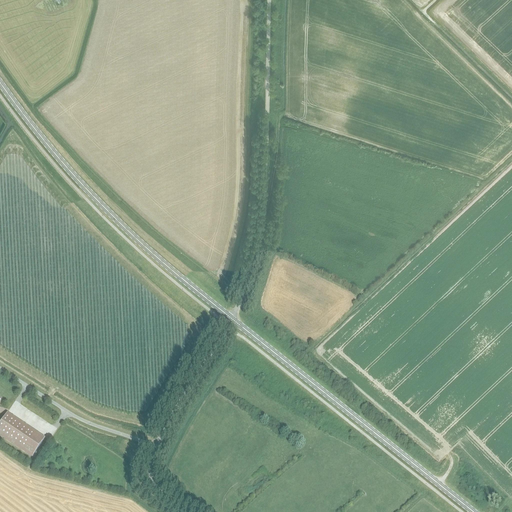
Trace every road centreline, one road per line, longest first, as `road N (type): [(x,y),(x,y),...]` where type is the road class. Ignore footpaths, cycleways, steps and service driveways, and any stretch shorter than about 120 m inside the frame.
road 1 (secondary): [(231,318),(107,210),(0,81)]
road 2 (unclassified): [(231,318),(256,249),(267,175),(273,0)]
road 3 (secondary): [(472,511),(231,318)]
road 4 (unclassified): [(155,445),(68,413),(0,368)]
road 5 (unclassified): [(155,445),(231,318)]
